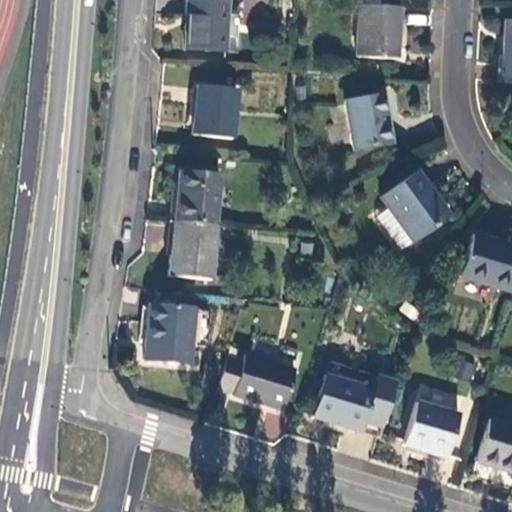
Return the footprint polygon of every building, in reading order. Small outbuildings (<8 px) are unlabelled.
[(185,0),(183,51),(223,53),(225,0),(185,0)] [(358,6),(355,58),(394,60),(397,9),(358,6)] [(500,84),(511,84),(511,21),(504,21),(500,84)] [(197,86),(192,135),(231,140),(236,90),(197,86)] [(353,152),(391,145),(381,96),(344,102),(353,152)] [(173,222),(214,227),(218,176),(176,172),(173,222)] [(379,198),(387,209),(411,243),(447,218),(414,172),(379,198)] [(411,243),(387,209),(374,217),(399,252),(411,243)] [(209,280),(214,227),(173,222),(168,276),(209,280)] [(511,294),(511,291),(511,247),(472,235),(458,277),(511,294)] [(148,305),(144,361),(188,365),(189,351),(195,351),(196,346),(205,346),(208,311),(193,310),(193,308),(148,305)] [(241,362),(226,357),(216,391),(281,411),(294,370),(244,355),(241,362)] [(312,418),(361,433),(364,424),(381,429),(395,383),(376,377),(372,391),(324,376),(312,418)] [(415,402),(401,445),(444,459),(458,416),(415,402)] [(475,462),(507,473),(506,478),(511,479),(511,427),(488,420),(475,462)] [(379,438),(381,429),(364,424),(361,433),(379,438)]
